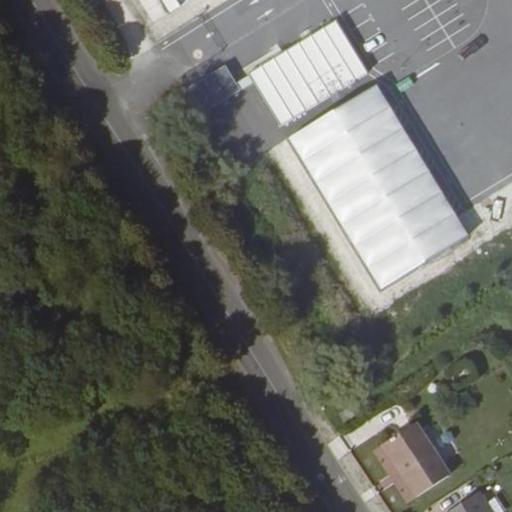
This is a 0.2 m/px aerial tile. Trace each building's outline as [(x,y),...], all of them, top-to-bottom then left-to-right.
[(141,0),(149,20),(167,13),(161,0),(141,0)] [(242,144),(369,77),(340,23),(248,71),(256,85),(221,104),(242,144)] [(384,85),(271,146),(364,317),(456,267),(446,249),(467,238),(384,85)] [(413,424),(381,445),(415,497),(448,476),(413,424)] [(490,511),(478,493),(449,511),(490,511)]
